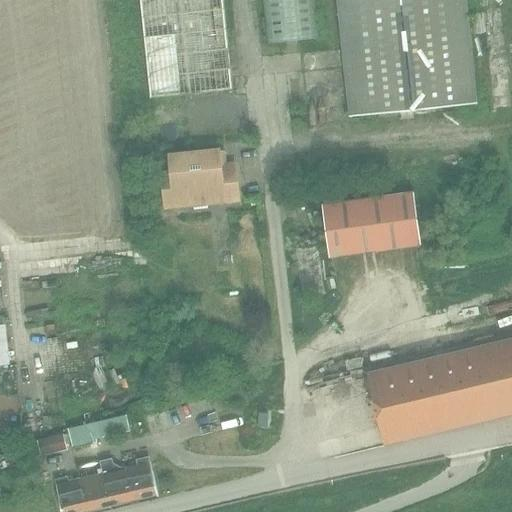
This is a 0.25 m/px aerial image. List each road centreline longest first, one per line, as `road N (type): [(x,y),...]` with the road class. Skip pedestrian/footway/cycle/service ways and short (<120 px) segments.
road 1 (tertiary): [(140,511),(476,436)]
road 2 (unclassified): [(358,511),(458,478),(476,436)]
